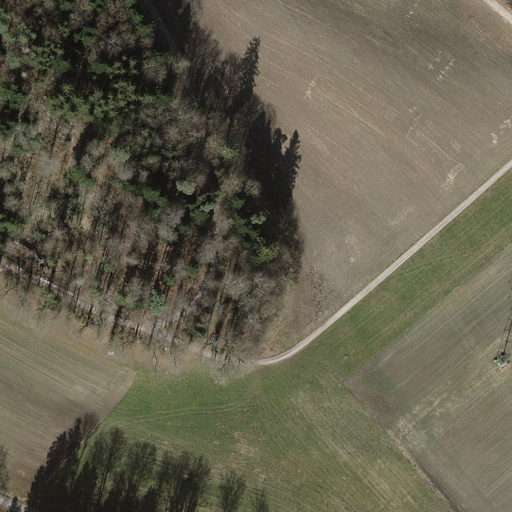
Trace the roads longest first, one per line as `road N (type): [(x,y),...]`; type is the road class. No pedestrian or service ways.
road 1 (track): [(511,162),(289,355),(251,368),(137,329)]
road 2 (track): [(0,27),(205,290)]
road 3 (track): [(205,290),(218,248),(208,163),(180,63),(147,0)]
road 4 (track): [(137,329),(61,298),(0,256)]
